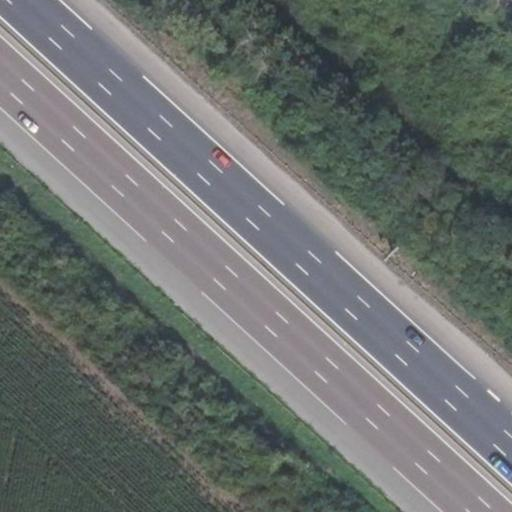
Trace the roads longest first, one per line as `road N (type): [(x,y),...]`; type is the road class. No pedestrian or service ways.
road 1 (motorway): [(511,441),(20,0)]
road 2 (motorway): [(0,73),(479,511)]
